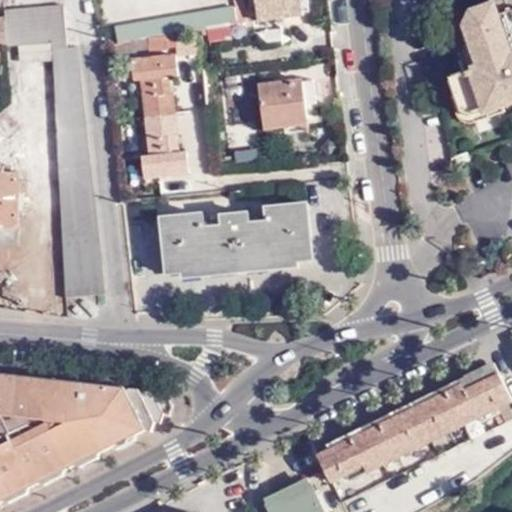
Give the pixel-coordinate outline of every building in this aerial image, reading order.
[(301,0),(257,0),(260,20),(303,15),(301,0)] [(116,26),(118,44),(150,37),(168,33),(208,25),(238,19),(235,3),(116,26)] [(64,4),(7,4),(8,19),(11,47),(54,47),(72,47),(68,5),(64,4)] [(511,52),(496,7),(469,15),(463,28),(481,80),(453,90),(464,122),(472,126),(511,112),(511,52)] [(0,65),(3,65),(2,50),(11,50),(11,47),(8,19),(0,19),(0,65)] [(240,35),(238,19),(208,25),(210,41),(240,35)] [(169,48),(168,33),(150,37),(149,49),(169,48)] [(54,47),(57,111),(59,155),(66,297),(103,295),(82,47),(72,47),(54,47)] [(240,54),(241,64),(265,62),(264,51),(240,54)] [(143,78),(150,156),(143,157),(145,178),(188,174),(186,154),(177,154),(170,76),(180,75),(178,55),(133,58),(136,79),(143,78)] [(302,79),(259,85),(265,128),(308,124),(302,79)] [(14,156),(59,155),(57,111),(42,112),(42,122),(13,123),(14,156)] [(0,197),(21,198),(22,173),(2,171),(2,168),(0,167),(0,197)] [(21,198),(0,197),(0,228),(20,228),(21,198)] [(204,216),(163,219),(167,275),(312,265),(307,208),(267,211),(268,226),(247,226),(247,221),(221,223),(222,230),(205,230),(204,216)] [(20,228),(0,228),(0,248),(19,248),(20,228)] [(0,508),(7,505),(150,434),(157,424),(162,426),(172,412),(172,394),(165,391),(158,389),(156,388),(151,393),(138,385),(133,390),(122,383),(84,377),(0,370),(0,508)] [(333,482),(366,465),(371,473),(402,458),(398,451),(461,419),(465,427),(511,404),(511,396),(502,375),(467,392),(464,386),(320,456),(333,482)] [(398,451),(402,458),(465,427),(461,419),(398,451)] [(325,511),(310,481),(269,502),(267,503),(271,511),(325,511)]
